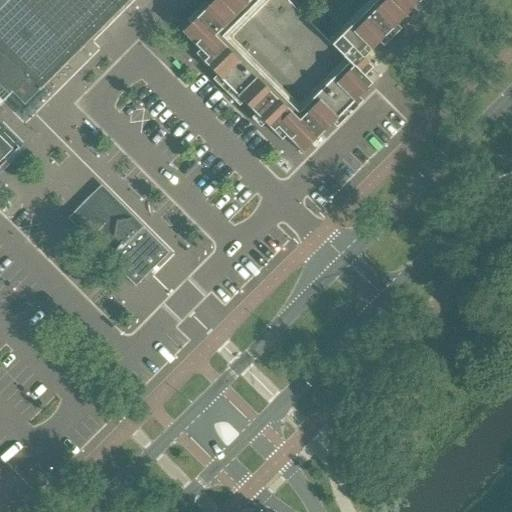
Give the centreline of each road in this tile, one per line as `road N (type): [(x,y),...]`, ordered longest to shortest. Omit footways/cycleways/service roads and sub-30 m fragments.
road 1 (tertiary): [(511,95),(344,261)]
road 2 (tertiary): [(344,261),(209,397)]
road 3 (tertiary): [(250,436),(385,301)]
road 4 (tertiary): [(385,301),(511,178)]
road 5 (tertiary): [(184,423),(98,511)]
